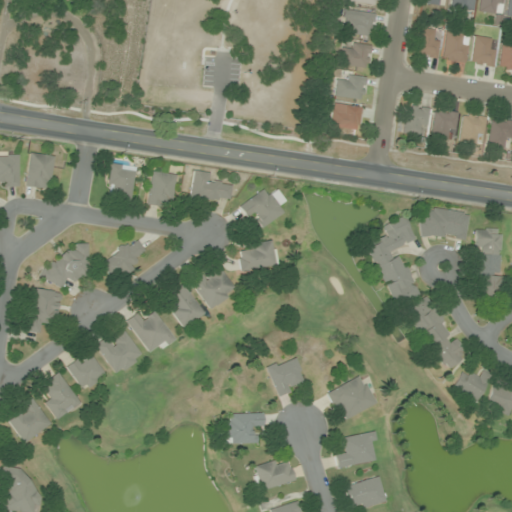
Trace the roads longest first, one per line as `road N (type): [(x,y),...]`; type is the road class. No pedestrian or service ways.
road 1 (secondary): [(511,194),(0,117)]
road 2 (residential): [(0,383),(214,233)]
road 3 (residential): [(90,133),(73,213),(10,257),(0,313)]
road 4 (residential): [(377,175),(400,0)]
road 5 (residential): [(73,213),(214,233)]
road 6 (residential): [(389,78),(511,96)]
road 7 (residential): [(440,267),(468,323),(511,360)]
